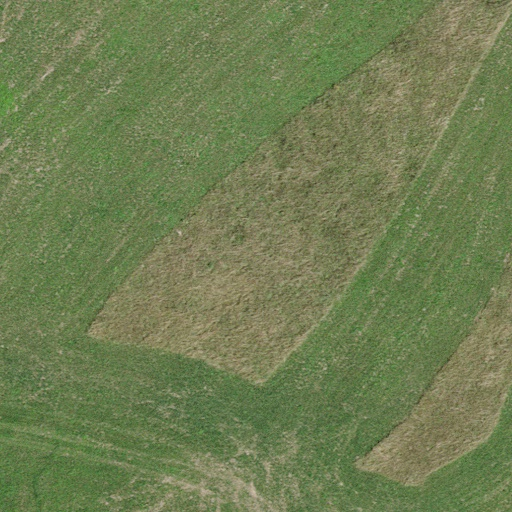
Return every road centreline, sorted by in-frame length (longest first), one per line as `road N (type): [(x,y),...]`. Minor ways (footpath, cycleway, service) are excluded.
road 1 (track): [(0,430),(240,487),(270,511)]
road 2 (motorway): [(511,375),(428,511)]
